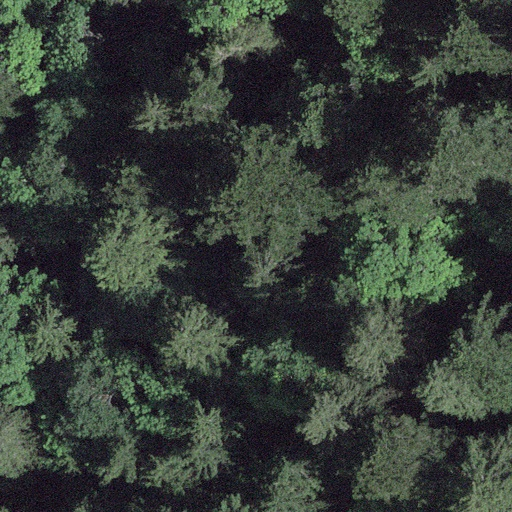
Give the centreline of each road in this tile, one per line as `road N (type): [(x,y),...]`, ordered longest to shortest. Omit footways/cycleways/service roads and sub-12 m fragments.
road 1 (track): [(423,511),(27,0)]
road 2 (track): [(386,0),(511,235)]
